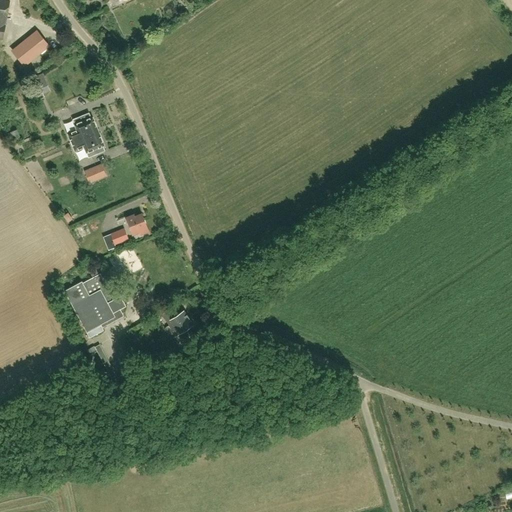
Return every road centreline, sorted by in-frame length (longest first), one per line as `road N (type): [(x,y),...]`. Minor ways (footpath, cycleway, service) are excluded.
road 1 (unclassified): [(223,315),(116,74),(56,0)]
road 2 (unclassified): [(395,511),(357,378),(223,315)]
road 3 (unclassified): [(0,464),(223,315)]
